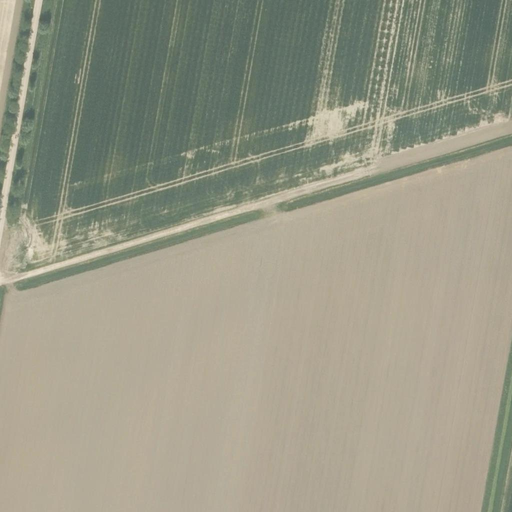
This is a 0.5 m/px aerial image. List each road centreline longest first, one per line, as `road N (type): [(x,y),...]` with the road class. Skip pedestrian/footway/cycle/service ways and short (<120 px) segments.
road 1 (unknown): [(0,286),(282,202)]
road 2 (unclassified): [(0,218),(37,0)]
